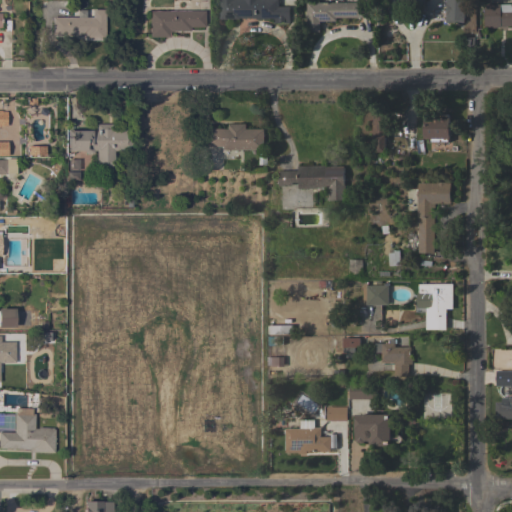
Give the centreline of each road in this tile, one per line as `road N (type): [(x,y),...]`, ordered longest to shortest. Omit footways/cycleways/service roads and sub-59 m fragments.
road 1 (residential): [(0,80),(511,78)]
road 2 (residential): [(0,484),(511,482)]
road 3 (residential): [(475,482),(476,78)]
